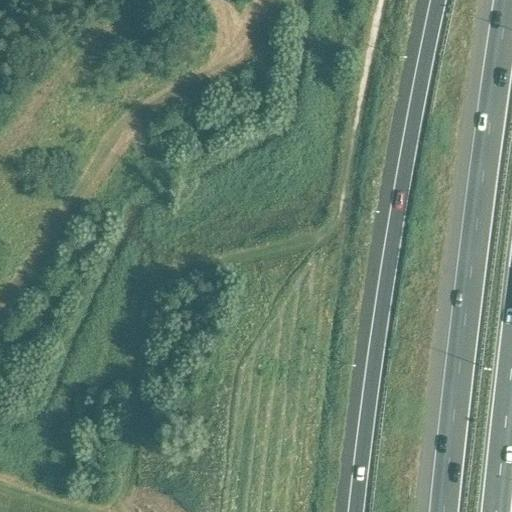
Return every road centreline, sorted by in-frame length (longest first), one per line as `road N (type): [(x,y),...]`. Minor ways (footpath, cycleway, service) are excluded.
road 1 (motorway): [(440,0),(378,323),(357,511)]
road 2 (motorway): [(508,0),(479,157),(440,511)]
